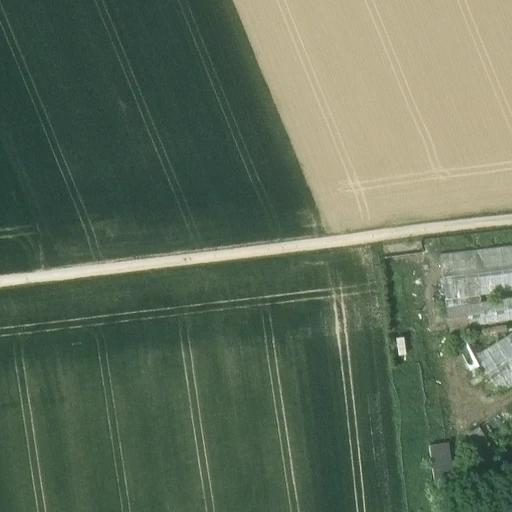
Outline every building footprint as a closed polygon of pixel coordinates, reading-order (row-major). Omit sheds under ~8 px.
[(511,291),(511,245),(439,254),(444,300),(511,291)] [(511,297),(442,309),(446,331),(511,320),(511,297)] [(511,333),(475,356),(499,394),(511,386),(511,333)] [(504,489),(511,484),(479,429),(460,440),(476,467),(487,461),(504,489)] [(453,481),(449,446),(430,448),(435,483),(453,481)]
